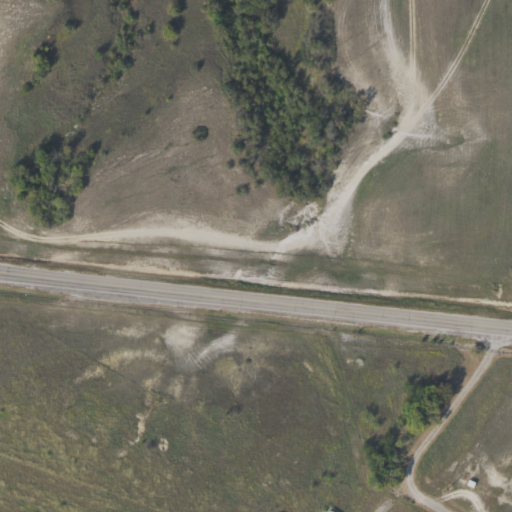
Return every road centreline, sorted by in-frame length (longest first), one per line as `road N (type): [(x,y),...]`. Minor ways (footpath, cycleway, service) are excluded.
road 1 (tertiary): [(511,327),(0,258)]
road 2 (track): [(508,327),(379,511)]
